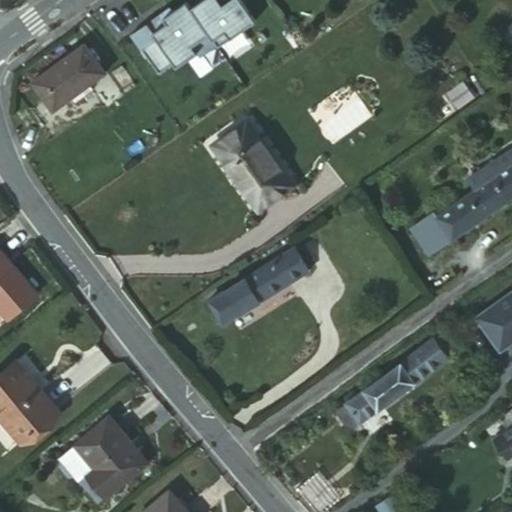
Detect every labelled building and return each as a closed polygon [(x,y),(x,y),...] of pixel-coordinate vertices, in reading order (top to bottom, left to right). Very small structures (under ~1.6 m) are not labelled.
[(191,0),(185,5),(211,42),(215,48),(252,22),(237,0),(191,0)] [(194,54),(211,42),(185,5),(183,2),(170,11),(148,27),(145,23),(129,34),(157,74),(171,64),(174,68),(194,54)] [(167,7),(145,23),(148,27),(170,11),(167,7)] [(211,42),(194,54),(198,60),(215,48),(211,42)] [(48,109),(99,72),(81,43),(29,81),(48,109)] [(257,203),(287,180),(245,121),(214,143),(257,203)] [(511,145),(496,156),(504,168),(511,161),(511,145)] [(460,198),(475,219),(511,193),(511,161),(504,168),(460,198)] [(437,216),(425,224),(439,245),(475,219),(460,198),(437,216)] [(416,213),(425,224),(437,216),(428,203),(416,213)] [(220,321),(306,265),(292,243),(206,298),(220,321)] [(511,288),(478,315),(486,326),(499,316),(511,333),(511,288)] [(440,330),(332,409),(347,427),(428,367),(453,348),(440,330)] [(0,412),(23,440),(58,411),(13,357),(0,367),(0,412)] [(501,456),(511,448),(511,408),(496,419),(504,430),(489,440),(501,456)] [(71,448),(77,455),(121,419),(115,411),(71,448)] [(109,494),(148,463),(133,443),(138,440),(121,419),(77,455),(91,471),(109,494)] [(77,455),(71,448),(64,453),(83,477),(91,471),(77,455)] [(398,489),(383,500),(390,509),(405,499),(398,489)] [(511,511),(511,502),(498,511),(511,511)]
